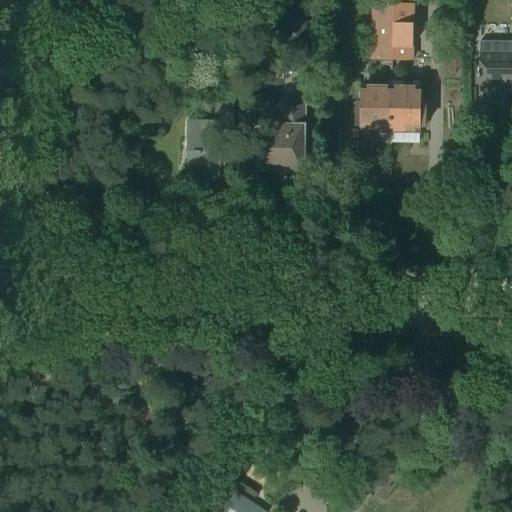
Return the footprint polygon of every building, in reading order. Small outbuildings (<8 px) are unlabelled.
[(397,0),(366,0),(366,50),(424,50),(424,7),(398,7),(397,0)] [(499,40),(501,28),(475,24),(473,35),(499,40)] [(503,97),(511,97),(511,41),(478,41),(478,87),(503,87),(503,97)] [(394,134),(395,85),(363,85),(362,134),(394,134)] [(394,134),(423,134),(424,86),(395,85),(394,134)] [(258,170),(311,170),(310,101),(278,101),(278,120),(257,120),(258,170)] [(185,155),(217,156),(219,120),(186,118),(185,155)]
